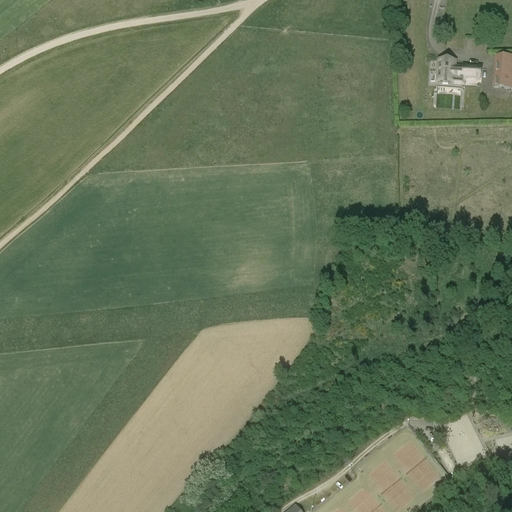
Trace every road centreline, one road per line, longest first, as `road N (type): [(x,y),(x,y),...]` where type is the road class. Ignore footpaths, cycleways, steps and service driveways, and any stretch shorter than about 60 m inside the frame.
road 1 (track): [(263,0),(0,246)]
road 2 (track): [(0,71),(65,38),(257,2)]
road 3 (track): [(282,511),(407,422),(433,425)]
